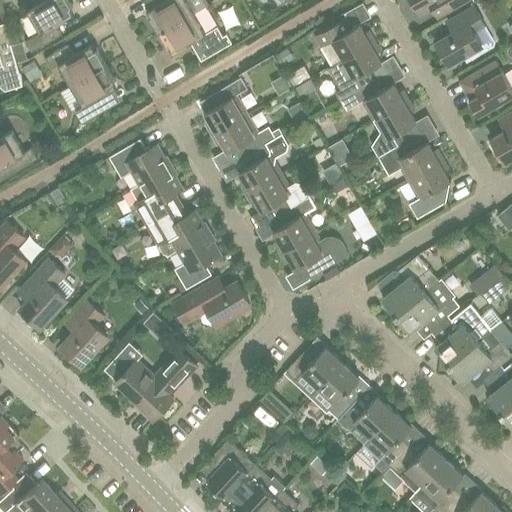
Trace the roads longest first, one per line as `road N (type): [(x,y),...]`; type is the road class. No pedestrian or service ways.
road 1 (residential): [(338,304),(465,420),(511,476)]
road 2 (residential): [(286,307),(165,101)]
road 3 (residential): [(152,489),(241,396),(240,365),(286,307)]
road 4 (residential): [(492,194),(383,0)]
road 5 (tertiary): [(152,489),(0,344)]
road 6 (residential): [(338,304),(347,280),(492,194)]
